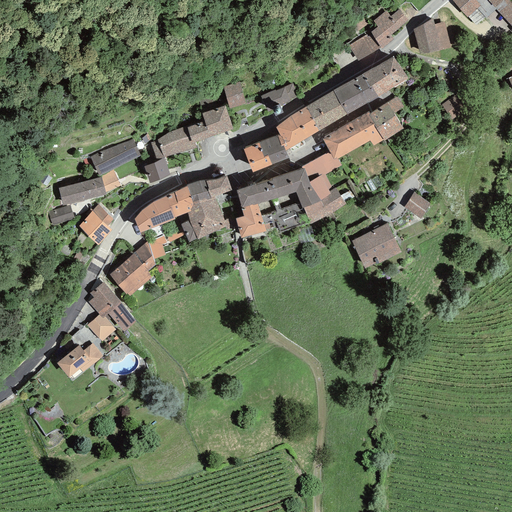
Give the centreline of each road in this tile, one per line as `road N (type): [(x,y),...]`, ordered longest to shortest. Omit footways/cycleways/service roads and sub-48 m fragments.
road 1 (tertiary): [(0,391),(60,324),(123,215),(222,149)]
road 2 (tertiary): [(222,149),(384,50),(437,0)]
road 3 (track): [(315,511),(314,363),(254,312)]
road 4 (residential): [(222,149),(232,187),(393,94)]
